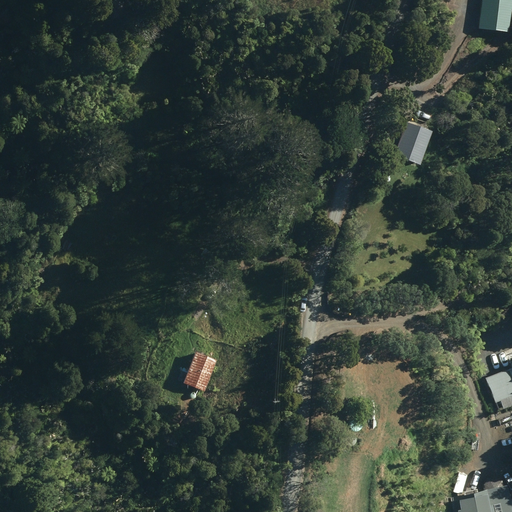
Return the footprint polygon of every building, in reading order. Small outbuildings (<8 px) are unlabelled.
[(511,0),(477,0),(475,29),(506,33),(509,0),(511,0)] [(415,166),(428,133),(395,120),(387,141),(395,144),(390,157),(415,166)] [(214,360),(192,352),(181,384),(203,391),(214,360)] [(511,389),(505,371),(485,379),(496,410),(511,403),(511,389)] [(469,474),(456,471),(451,490),(464,494),(469,474)] [(509,511),(504,486),(452,496),(455,511),(509,511)]
